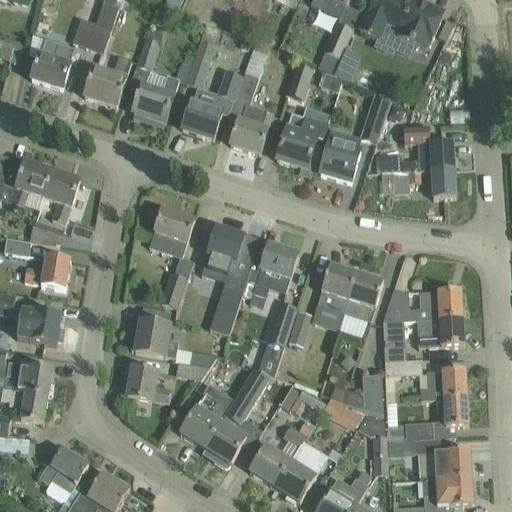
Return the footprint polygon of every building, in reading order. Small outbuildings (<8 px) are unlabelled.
[(103,0),(101,7),(102,8),(101,12),(88,53),(104,58),(119,13),(120,14),(124,0),(103,0)] [(175,0),(169,0),(164,12),(178,18),(184,4),(175,0)] [(273,0),(272,4),(295,13),(300,0),(273,0)] [(314,0),(310,10),(341,23),(350,0),(314,0)] [(443,21),(421,11),(423,6),(409,0),(407,0),(406,4),(397,0),(376,0),(368,20),(362,35),(379,43),(386,28),(401,35),(398,42),(426,54),(429,47),(431,48),(443,21)] [(88,53),(101,12),(88,8),(82,24),(81,23),(73,48),(88,53)] [(362,18),(356,32),(362,35),(368,20),(362,18)] [(193,64),(185,89),(197,92),(198,93),(201,94),(215,51),(214,50),(216,46),(219,35),(205,30),(197,54),(193,64)] [(337,31),(325,60),(339,66),(352,38),(337,31)] [(149,33),(146,41),(160,45),(162,37),(149,33)] [(279,40),(270,36),(266,45),(275,49),(279,40)] [(25,47),(3,41),(0,54),(0,62),(9,65),(9,66),(20,69),(25,47)] [(160,45),(146,41),(136,72),(150,76),(160,45)] [(45,43),(31,84),(63,94),(71,69),(70,69),(75,53),(45,43)] [(126,84),(132,66),(119,61),(113,79),(94,73),(85,102),(117,112),(126,84)] [(246,75),(236,103),(250,107),(262,71),(249,67),(246,75)] [(297,67),(292,82),(309,87),(313,73),(297,67)] [(191,108),(183,134),(214,144),(223,118),(229,120),(243,80),(226,75),(218,99),(201,94),(198,93),(192,108),(191,108)] [(142,91),(139,99),(138,98),(136,106),(137,106),(133,118),(165,128),(179,86),(167,82),(162,98),(142,91)] [(376,98),(359,143),(376,149),(392,105),(376,98)] [(238,126),(237,131),(231,150),(260,160),(266,141),(273,119),(246,110),(241,126),(238,126)] [(394,111),(389,123),(394,125),(403,122),(405,116),(394,111)] [(312,177),(326,136),(331,120),(306,112),(302,122),(292,119),(277,165),(312,177)] [(393,177),(420,176),(432,176),(455,174),(453,146),(430,147),(430,132),(403,133),(404,150),(417,149),(418,165),(402,166),(401,159),(375,161),(376,178),(393,177)] [(332,140),(326,160),(320,180),(351,188),(360,156),(357,155),(359,148),(332,140)] [(7,184),(0,181),(0,205),(12,209),(11,211),(24,215),(30,198),(46,203),(55,177),(25,167),(16,192),(6,188),(7,184)] [(455,174),(432,176),(433,203),(456,202),(455,174)] [(421,187),(420,176),(393,177),(394,198),(410,197),(410,188),(421,187)] [(55,177),(46,203),(58,207),(52,224),(66,229),(80,185),(55,177)] [(150,252),(182,263),(195,225),(163,214),(150,252)] [(35,225),(31,238),(61,247),(65,234),(35,225)] [(209,259),(204,274),(209,276),(205,288),(225,295),(217,318),(233,324),(249,276),(234,271),(238,260),(244,241),(217,232),(211,251),(209,258),(209,259)] [(28,261),(31,247),(7,243),(5,257),(28,261)] [(261,276),(257,289),(253,299),(265,302),(270,287),(287,292),(289,284),(290,284),(298,259),(269,249),(260,275),(261,276)] [(41,291),(46,291),(66,295),(71,264),(46,260),(43,276),(27,273),(25,286),(41,289),(41,291)] [(346,319),(359,278),(330,269),(321,297),(322,297),(318,310),(330,314),(346,319)] [(375,313),(384,286),(359,278),(346,319),(358,323),(371,327),(376,313),(375,313)] [(162,310),(177,315),(187,284),(171,279),(162,310)] [(463,323),(461,294),(420,297),(421,314),(410,314),(409,298),(394,294),(383,327),(386,327),(463,323)] [(14,314),(16,301),(0,298),(0,319),(13,322),(14,314)] [(273,336),(288,341),(297,314),(281,309),(273,336)] [(20,323),(17,342),(57,349),(57,345),(62,346),(64,335),(59,335),(62,320),(22,313),(21,315),(14,314),(13,322),(20,323)] [(168,346),(171,331),(168,331),(171,318),(144,313),(142,326),(141,326),(139,340),(135,339),(132,354),(136,355),(135,356),(175,363),(178,348),(168,346)] [(289,349),(302,353),(312,321),(299,317),(289,349)] [(217,318),(214,330),(229,335),(233,324),(217,318)] [(464,350),(463,323),(386,327),(383,327),(383,340),(384,367),(405,366),(403,327),(416,326),(418,353),(464,350)] [(210,374),(217,360),(192,355),(190,371),(208,374),(210,374)] [(405,366),(384,367),(384,376),(385,383),(422,380),(421,365),(405,366)] [(48,402),(53,374),(30,370),(17,368),(17,369),(9,368),(7,381),(14,382),(12,395),(3,393),(2,395),(48,402)] [(208,374),(190,371),(177,368),(175,381),(200,386),(208,374)] [(157,390),(159,376),(127,371),(124,387),(130,388),(127,402),(152,407),(152,404),(169,407),(172,393),(157,390)] [(427,394),(420,395),(420,405),(467,403),(465,374),(446,375),(442,376),(426,377),(427,394)] [(239,433),(261,398),(252,392),(258,383),(260,379),(254,375),(235,405),(221,427),(222,427),(205,454),(215,460),(212,465),(225,473),(230,472),(232,467),(247,443),(235,435),(238,432),(239,433)] [(363,415),(383,422),(381,380),(361,381),(363,415)] [(292,390),(278,385),(267,402),(280,410),(292,390)] [(205,454),(222,427),(221,427),(235,405),(209,389),(191,421),(180,438),(205,454)] [(343,408),(348,395),(335,390),(331,404),(343,408)] [(290,415),(296,419),(302,411),(300,410),(302,406),(320,417),(326,408),(303,394),(301,398),(291,393),(280,411),(289,417),(290,415)] [(48,402),(2,395),(1,405),(10,406),(9,411),(23,413),(21,426),(44,429),(48,402)] [(467,403),(420,405),(420,406),(436,405),(437,432),(469,430),(467,403)] [(388,481),(387,447),(386,442),(384,442),(385,426),(367,420),(358,435),(373,443),(373,463),(367,463),(367,479),(374,479),(374,481),(388,481)] [(0,421),(0,439),(8,441),(11,423),(0,421)] [(433,427),(406,429),(406,445),(434,444),(433,427)] [(306,441),(311,433),(303,428),(298,436),(306,441)] [(299,454),(306,441),(298,436),(290,431),(282,443),(290,448),(299,454)] [(30,444),(0,441),(0,454),(29,457),(30,444)] [(317,481),(306,474),(313,463),(315,464),(322,452),(306,441),(299,454),(291,465),(275,492),(300,508),(317,481)] [(434,444),(412,446),(413,460),(417,460),(419,485),(471,483),(470,454),(449,455),(448,443),(434,444)] [(275,492),(291,465),(266,450),(250,476),(275,492)] [(39,483),(49,489),(46,495),(47,498),(60,507),(62,504),(65,507),(89,469),(63,453),(52,471),(48,468),(39,483)] [(0,469),(0,479),(8,483),(12,473),(0,469)] [(119,511),(125,504),(129,505),(133,498),(130,495),(102,478),(88,501),(82,496),(71,511),(119,511)] [(435,502),(424,502),(424,511),(452,511),(473,510),(471,483),(435,485),(435,502)] [(355,511),(357,511),(368,492),(356,484),(351,492),(338,484),(320,511),(355,511)]
